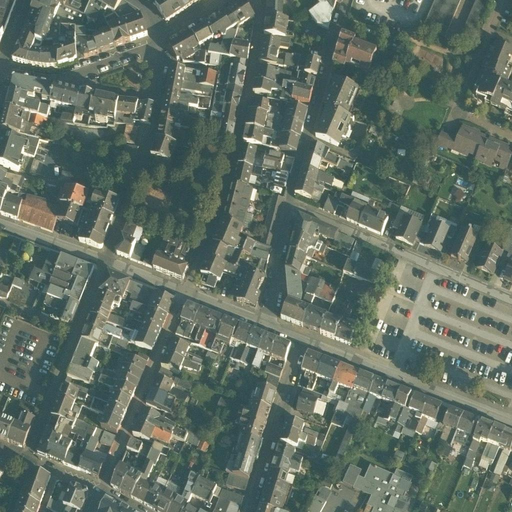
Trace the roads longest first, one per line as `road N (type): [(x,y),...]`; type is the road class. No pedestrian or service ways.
road 1 (residential): [(186,295),(237,143),(261,17),(255,0)]
road 2 (residential): [(288,206),(511,301)]
road 3 (residential): [(303,340),(511,421)]
road 4 (residential): [(99,491),(186,295)]
road 5 (residential): [(345,0),(288,206)]
road 6 (residential): [(105,264),(31,459)]
road 7 (residential): [(303,340),(249,511)]
road 8 (residential): [(57,81),(161,100),(165,64)]
road 9 (residential): [(105,264),(153,133)]
road 10 (residential): [(28,0),(2,69),(57,81)]
road 11 (residential): [(288,206),(264,325)]
